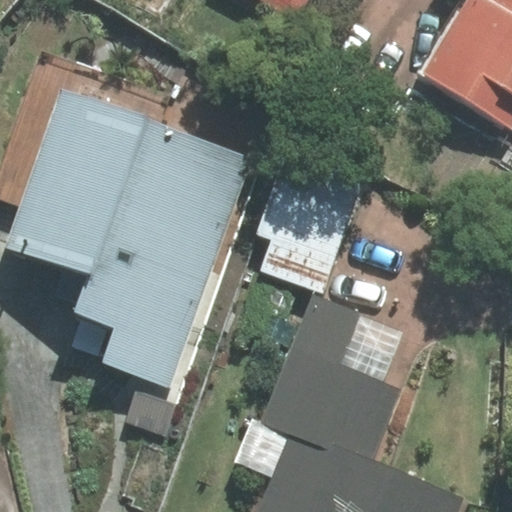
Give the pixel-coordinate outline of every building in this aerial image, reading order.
[(261,0),(301,24),(316,0),(261,0)] [(511,0),(480,0),(430,80),(511,130),(511,0)] [(176,390),(255,160),(68,96),(13,255),(63,271),(53,299),(88,311),(74,351),(100,359),(109,331),(124,336),(113,368),(176,390)] [(327,296),(364,187),(292,163),(265,241),(275,244),(265,275),(327,296)] [(367,316),(319,297),(267,427),(294,438),(264,511),(463,511),(468,500),(376,464),(405,391),(346,368),(367,316)]
